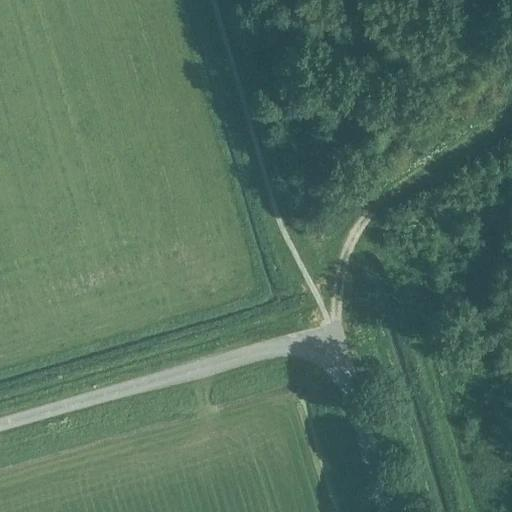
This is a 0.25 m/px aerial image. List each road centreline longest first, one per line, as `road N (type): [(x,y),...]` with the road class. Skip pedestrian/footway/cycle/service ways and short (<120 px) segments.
road 1 (unclassified): [(384,511),(349,380),(313,350),(0,434)]
road 2 (track): [(333,362),(342,265),(378,199),(511,113)]
